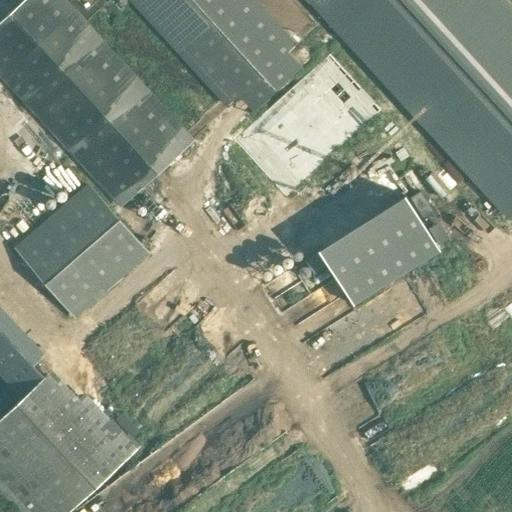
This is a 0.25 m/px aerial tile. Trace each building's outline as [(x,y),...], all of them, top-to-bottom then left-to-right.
[(64,0),(24,0),(0,22),(0,73),(120,206),(192,141),(64,0)] [(252,0),(131,0),(228,107),(236,100),(249,114),(301,66),(287,51),(294,45),(252,0)] [(320,0),(329,10),(340,0),(320,0)] [(335,156),(333,149),(331,143),(328,135),(320,126),(312,119),(302,114),(290,111),(279,111),(266,114),(256,120),(245,130),(238,142),(235,153),(234,164),(237,173),(243,188),(255,201),(267,208),(280,210),(293,209),(306,206),(315,201),(321,194),(328,183),(332,175),(334,166),(335,156)] [(14,246),(75,317),(150,253),(90,182),(14,246)] [(351,303),(450,250),(420,193),(309,251),(319,271),(331,265),(351,303)] [(0,418),(0,489),(20,511),(69,511),(138,448),(0,298),(0,370),(24,397),(0,418)] [(300,344),(306,355),(317,350),(311,338),(300,344)]
